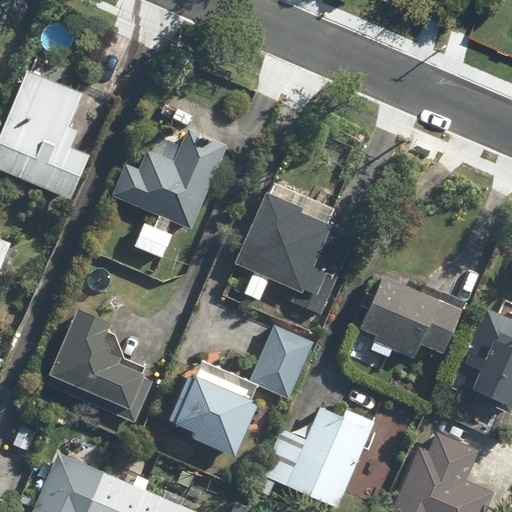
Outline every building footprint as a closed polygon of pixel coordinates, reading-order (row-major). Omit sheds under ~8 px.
[(188,60),(180,76),(206,90),(214,74),(188,60)] [(81,93),(25,70),(0,131),(0,168),(72,198),(90,154),(71,146),(78,131),(67,126),(81,93)] [(126,161),(111,194),(160,215),(156,225),(146,221),(136,245),(165,258),(176,234),(167,230),(171,220),(193,229),(229,144),(189,128),(175,161),(147,149),(139,167),(126,161)] [(337,207),(274,181),(240,263),(256,269),(245,295),(262,301),(265,293),(324,316),(359,228),(333,218),(337,207)] [(0,270),(12,242),(0,237),(0,270)] [(365,290),(359,305),(369,309),(361,329),(377,336),(372,350),(392,357),(394,350),(414,358),(420,343),(448,354),(466,307),(383,275),(375,294),(365,290)] [(511,302),(507,300),(502,311),(486,305),(464,360),(482,367),(473,390),(511,405),(511,404),(511,302)] [(136,424),(156,376),(126,358),(121,333),(107,327),(111,319),(82,307),(48,388),(136,424)] [(292,400),(319,338),(278,320),(251,382),(292,400)] [(191,371),(170,421),(195,432),(193,438),(236,457),(260,401),(191,371)] [(339,506),(376,422),(347,409),(344,416),(321,406),(307,438),(283,428),(263,473),(339,506)] [(487,511),(496,492),(466,479),(480,448),(428,425),(390,511),(487,511)] [(199,511),(62,449),(33,511),(199,511)]
